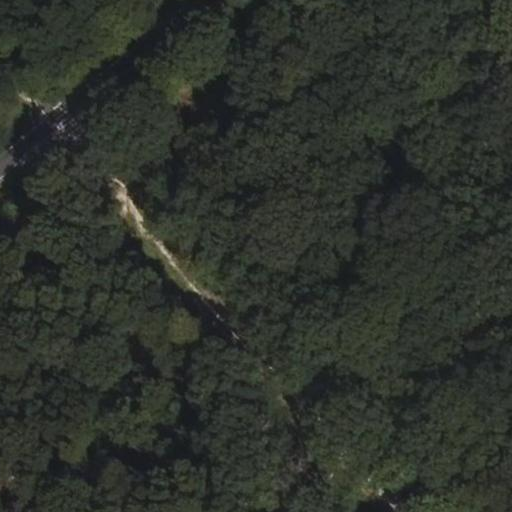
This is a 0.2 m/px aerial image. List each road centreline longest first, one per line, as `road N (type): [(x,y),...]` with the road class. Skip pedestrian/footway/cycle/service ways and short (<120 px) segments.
road 1 (track): [(391,511),(82,158)]
road 2 (secondary): [(0,173),(223,0)]
